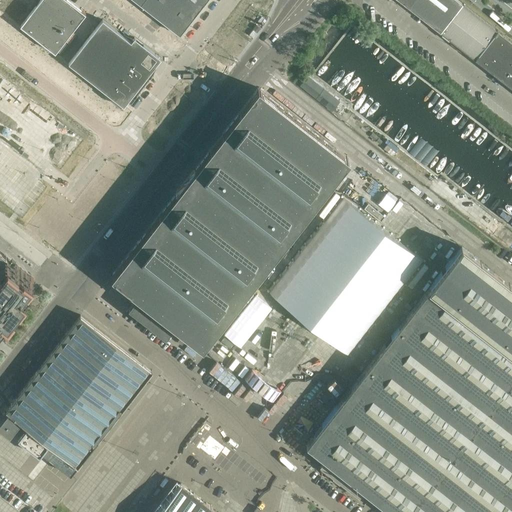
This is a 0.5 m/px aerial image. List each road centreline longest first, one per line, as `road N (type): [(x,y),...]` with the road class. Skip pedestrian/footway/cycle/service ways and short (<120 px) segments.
road 1 (unclassified): [(246,61),(511,266)]
road 2 (unknown): [(364,152),(317,235),(318,246),(374,298),(393,311),(407,309),(461,226)]
road 3 (unclassified): [(286,451),(71,283)]
road 4 (unclassified): [(163,165),(0,35)]
road 5 (unclassified): [(511,107),(373,0)]
road 6 (unclassified): [(71,283),(163,165)]
road 7 (unknown): [(98,165),(182,64)]
